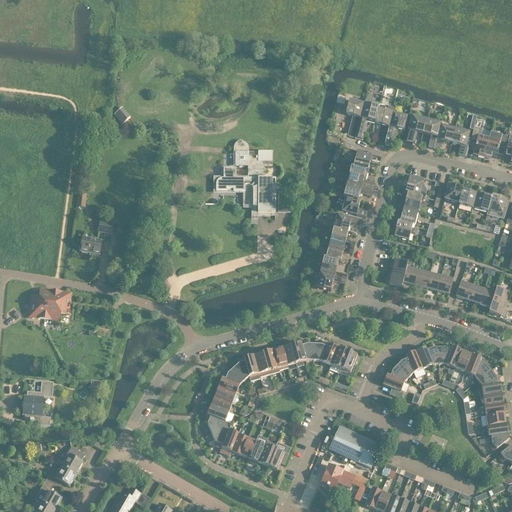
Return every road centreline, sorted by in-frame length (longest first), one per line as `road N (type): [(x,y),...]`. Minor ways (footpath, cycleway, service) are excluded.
road 1 (residential): [(360,300),(392,168),(408,157),(511,181)]
road 2 (residential): [(192,350),(166,310),(1,272)]
road 3 (residential): [(192,350),(360,300)]
road 4 (residential): [(229,511),(117,450)]
road 5 (residential): [(117,450),(152,391),(192,350)]
road 6 (residential): [(428,322),(376,358),(359,412)]
